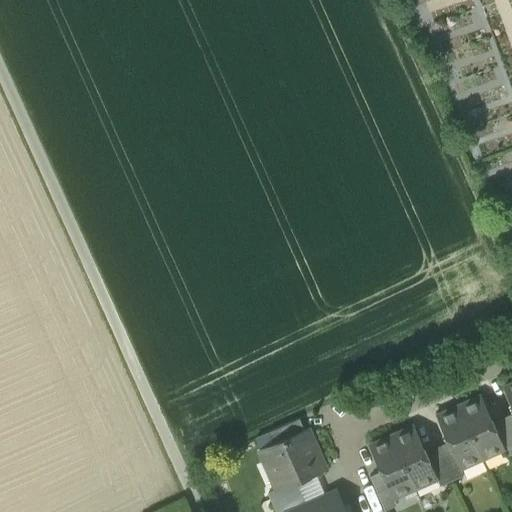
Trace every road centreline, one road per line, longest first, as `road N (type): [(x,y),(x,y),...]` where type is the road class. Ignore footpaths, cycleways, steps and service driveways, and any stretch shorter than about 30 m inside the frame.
road 1 (unclassified): [(0,68),(199,511)]
road 2 (residential): [(511,362),(341,438)]
